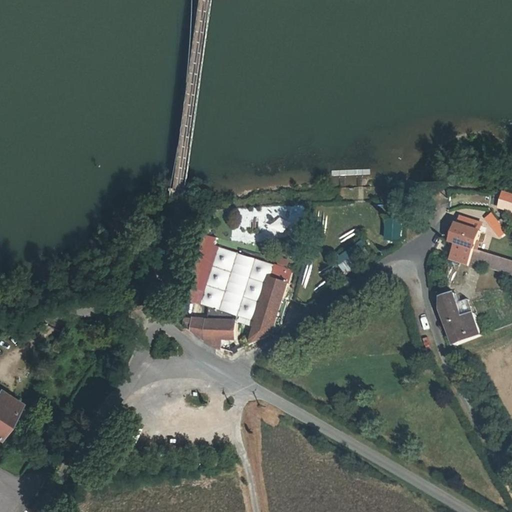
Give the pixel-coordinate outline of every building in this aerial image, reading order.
[(500,208),(511,211),(511,191),(506,190),(500,208)] [(507,232),(493,213),(486,218),(501,237),(507,232)] [(461,215),(458,221),(482,229),(485,222),(461,215)] [(288,233),(292,221),(279,217),(275,228),(288,233)] [(396,218),(382,217),(382,236),(385,236),(385,241),(391,241),(391,236),(395,236),(396,218)] [(456,243),(475,248),(482,229),(458,221),(457,221),(450,241),(456,243)] [(337,259),(348,273),(372,256),(362,241),(337,259)] [(451,260),(469,267),(475,248),(456,243),(451,260)] [(511,260),(475,248),(469,267),(482,272),(484,266),(511,274),(511,260)] [(184,330),(231,361),(280,334),(289,306),(283,302),(293,272),(216,250),(206,295),(198,322),(184,330)] [(481,335),(479,326),(474,313),(460,316),(457,309),(456,297),(445,297),(443,308),(453,336),(459,344),(481,335)] [(0,442),(3,445),(27,405),(3,391),(0,395),(0,442)] [(40,401),(48,407),(54,397),(45,391),(40,401)]
